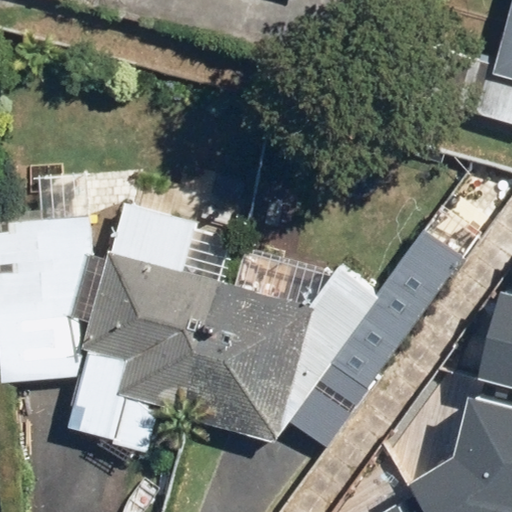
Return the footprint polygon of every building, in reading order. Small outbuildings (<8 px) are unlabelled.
[(511,3),(494,71),(511,75),(511,3)] [(278,441),(335,362),(371,387),(465,255),(430,230),(382,295),(342,265),(310,306),(222,281),(232,279),(229,255),(194,245),(200,221),(128,201),(118,235),(112,253),(109,263),(94,257),(89,213),(0,220),(0,325),(5,381),(79,376),(84,354),(79,299),(96,304),(95,307),(92,329),(91,348),(68,428),(152,451),(164,409),(278,441)] [(511,292),(495,355),(511,359),(511,292)] [(472,434),(422,466),(451,511),(511,511),(511,392),(485,385),(472,434)] [(429,511),(415,487),(371,511),(429,511)]
